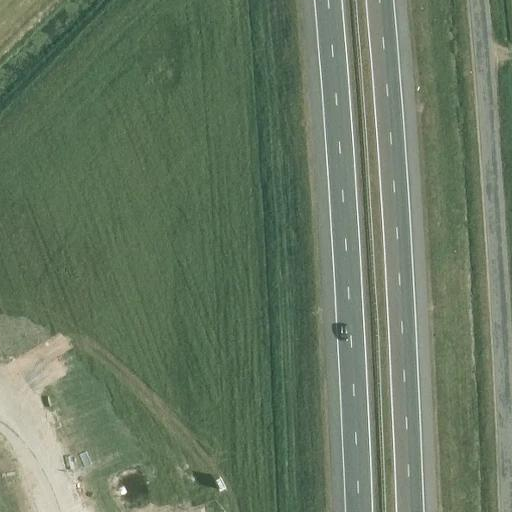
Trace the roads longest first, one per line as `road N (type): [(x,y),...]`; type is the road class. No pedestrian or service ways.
road 1 (motorway): [(410,511),(379,0)]
road 2 (unclassified): [(508,511),(477,0)]
road 3 (motorway): [(329,0),(359,511)]
